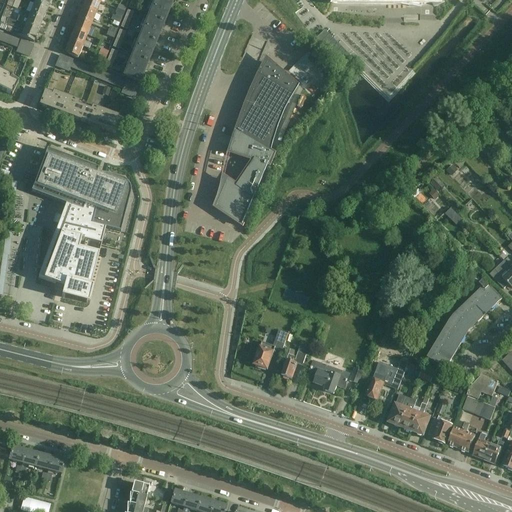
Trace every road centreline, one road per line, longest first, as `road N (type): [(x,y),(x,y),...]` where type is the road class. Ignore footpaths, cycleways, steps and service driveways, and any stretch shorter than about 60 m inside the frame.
road 1 (primary): [(157,390),(488,511)]
road 2 (primary): [(511,504),(323,440)]
road 3 (secondary): [(204,87),(173,192),(164,276)]
road 4 (residential): [(511,493),(336,426)]
road 5 (residential): [(122,457),(288,505)]
road 6 (residential): [(132,156),(200,0)]
road 7 (primary): [(323,440),(216,403),(185,369)]
road 8 (residential): [(68,0),(20,119)]
road 9 (residential): [(0,425),(122,457)]
